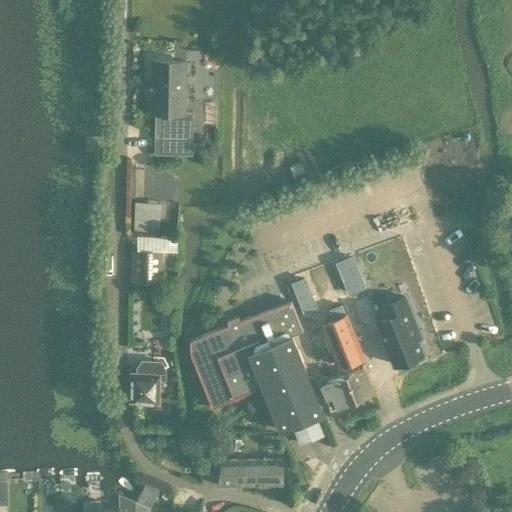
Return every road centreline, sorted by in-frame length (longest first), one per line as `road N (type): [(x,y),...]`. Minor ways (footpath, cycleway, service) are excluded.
road 1 (unclassified): [(291,511),(163,475),(139,460),(127,433),(120,405),(124,29)]
road 2 (secondary): [(330,511),(358,467),(408,426),(511,391)]
